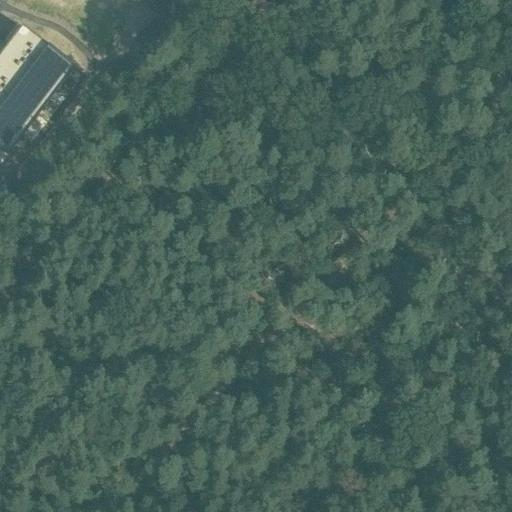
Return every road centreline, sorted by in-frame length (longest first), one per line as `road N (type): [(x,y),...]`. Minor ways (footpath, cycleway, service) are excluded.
road 1 (unknown): [(105,186),(288,0)]
road 2 (unknown): [(0,300),(105,186)]
